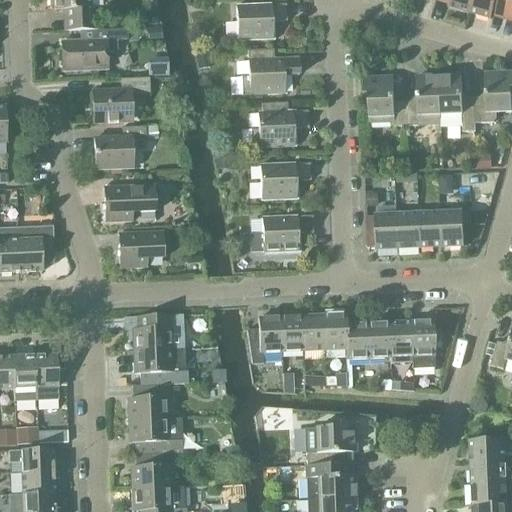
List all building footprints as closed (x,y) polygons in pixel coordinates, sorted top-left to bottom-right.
[(91,0),(51,0),(51,8),(55,8),(55,11),(67,11),(68,33),(86,32),(99,31),(98,19),(92,19),(91,0)] [(470,14),(474,0),(451,0),(449,8),(470,14)] [(474,0),(470,14),(492,20),(496,5),(508,8),(510,0),(474,0)] [(156,4),(144,5),(145,27),(157,26),(156,4)] [(238,42),(276,41),(275,23),(287,22),(287,6),(236,8),(238,42)] [(99,31),(86,32),(86,42),(63,43),(64,73),(107,71),(106,54),(117,53),(117,41),(128,41),(128,30),(99,31)] [(161,30),(148,30),(148,40),(162,40),(161,30)] [(274,61),(274,51),(248,52),(249,79),(242,79),(243,97),(287,95),(287,77),(299,76),(299,60),(274,61)] [(475,100),(476,125),(494,125),(497,120),(497,114),(511,113),(511,73),(486,75),(487,99),(475,100)] [(462,76),(440,77),(441,117),(463,116),(464,134),(476,133),(476,125),(475,100),(463,100),(462,76)] [(442,126),(441,117),(440,77),(417,78),(418,102),(407,103),(408,128),(420,127),(442,126)] [(118,124),(118,120),(132,119),(131,97),(150,96),(150,79),(121,81),(121,91),(92,92),(94,121),(108,120),(108,125),(118,124)] [(408,128),(407,103),(395,103),(394,79),(364,80),(365,103),(369,103),(370,125),(395,124),(395,128),(408,128)] [(288,113),(288,104),(262,105),(262,114),(258,114),(259,131),(251,131),(252,149),(297,148),(296,129),(309,129),(308,112),(288,113)] [(95,172),(133,170),(133,142),(147,142),(146,141),(155,141),(155,129),(146,130),(146,128),(122,129),(122,139),(94,140),(95,172)] [(490,157),(478,158),(478,171),(490,170),(490,157)] [(261,202),(299,200),(298,182),(311,182),(310,165),(260,167),(261,202)] [(9,175),(0,175),(0,185),(9,185),(9,175)] [(105,224),(132,223),(132,214),(155,213),(155,187),(104,189),(105,224)] [(441,214),(443,249),(465,248),(463,213),(441,214)] [(421,250),(443,249),(441,214),(419,215),(421,250)] [(399,251),(398,215),(376,216),(377,252),(399,251)] [(421,250),(419,215),(398,215),(399,251),(421,250)] [(263,236),(251,237),(252,254),(264,253),(264,255),(301,253),(300,235),(313,234),(312,218),(262,220),(263,236)] [(19,234),(20,274),(43,273),(42,266),(55,265),(53,232),(19,234)] [(120,270),(147,269),(147,260),(164,259),(163,233),(118,235),(120,270)] [(0,274),(20,274),(19,234),(0,234),(0,274)] [(325,352),(346,351),(347,351),(346,326),(346,316),(324,317),(325,352)] [(134,353),(183,351),(186,351),(184,317),(138,319),(138,331),(133,331),(134,353)] [(302,318),(303,353),(325,352),(324,317),(302,318)] [(282,354),(303,353),(302,318),(281,319),(282,354)] [(282,354),(281,319),(258,320),(259,331),(247,332),(248,367),(260,366),(260,355),(282,354)] [(411,324),(412,359),(412,371),(435,370),(434,358),(433,323),(411,324)] [(369,360),(390,360),(389,324),(367,325),(369,360)] [(389,324),(390,360),(412,359),(411,324),(389,324)] [(369,360),(367,325),(346,326),(347,351),(346,351),(347,361),(369,360)] [(511,362),(511,338),(510,346),(498,343),(492,367),(504,371),(507,361),(511,362)] [(141,387),(163,387),(185,386),(183,351),(134,353),(135,376),(140,375),(141,387)] [(57,356),(34,357),(36,390),(46,389),(46,399),(59,399),(58,389),(58,385),(65,385),(64,369),(57,369),(57,356)] [(14,391),(36,390),(34,357),(13,358),(14,391)] [(0,391),(14,391),(13,358),(0,358),(0,391)] [(317,373),(303,373),(303,384),(317,384),(317,373)] [(282,385),(293,384),(292,375),(282,376),(282,385)] [(335,378),(325,379),(325,388),(335,387),(335,378)] [(391,382),(379,381),(379,391),(391,392),(391,382)] [(412,385),(399,384),(399,393),(412,394),(412,385)] [(163,387),(141,387),(133,388),(133,400),(128,400),(129,422),(168,421),(167,398),(163,398),(163,387)] [(136,457),(160,455),(181,454),(180,442),(179,420),(168,421),(129,422),(130,445),(135,444),(136,457)] [(307,467),(332,467),(332,455),(356,454),(355,424),(332,425),(332,429),(316,430),(316,444),(307,444),(307,455),(307,467)] [(38,434),(38,446),(67,445),(66,433),(38,434)] [(16,437),(17,447),(38,446),(38,434),(37,436),(16,437)] [(0,447),(17,447),(16,437),(5,438),(5,437),(0,436),(0,447)] [(471,464),(506,463),(506,441),(470,442),(471,464)] [(22,475),(54,473),(53,451),(12,453),(12,465),(21,464),(22,475)] [(160,467),(160,455),(136,457),(136,469),(131,469),(132,491),(171,489),(170,467),(160,467)] [(472,486),(511,484),(511,462),(506,463),(471,464),(472,486)] [(307,467),(308,502),(358,500),(357,478),(333,478),(332,467),(307,467)] [(23,496),(55,495),(54,473),(22,475),(23,496)] [(511,484),(472,486),(473,508),(511,506),(511,484)] [(244,487),(231,488),(232,502),(245,501),(244,487)] [(179,489),(171,489),(132,491),(132,511),(167,511),(168,511),(181,511),(179,489)] [(55,511),(55,495),(23,496),(7,497),(7,511),(55,511)] [(358,511),(358,500),(308,502),(308,511),(358,511)]
